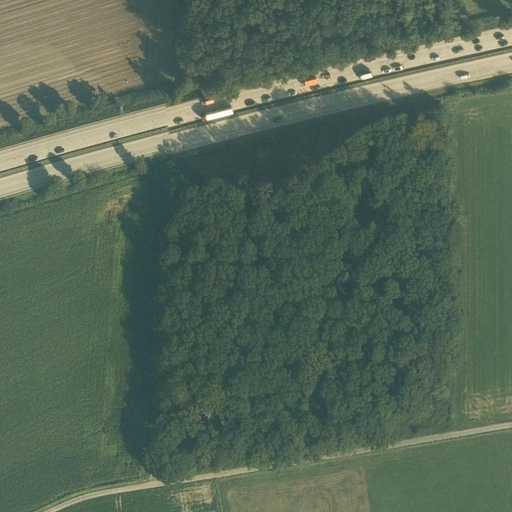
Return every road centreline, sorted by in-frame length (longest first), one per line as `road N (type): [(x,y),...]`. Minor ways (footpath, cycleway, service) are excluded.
road 1 (motorway): [(0,192),(252,120),(511,60)]
road 2 (motorway): [(511,37),(0,164)]
road 3 (track): [(53,511),(85,497),(511,425)]
road 4 (track): [(147,486),(166,174)]
